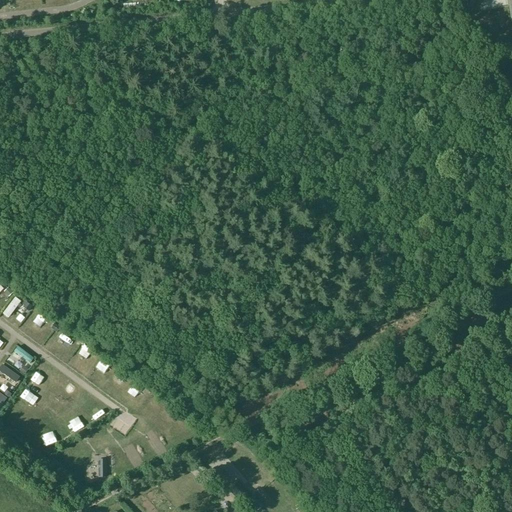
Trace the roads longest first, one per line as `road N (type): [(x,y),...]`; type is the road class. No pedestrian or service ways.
road 1 (unclassified): [(342,0),(0,36)]
road 2 (track): [(511,287),(252,421)]
road 3 (track): [(252,421),(75,511)]
road 4 (track): [(339,511),(252,421)]
